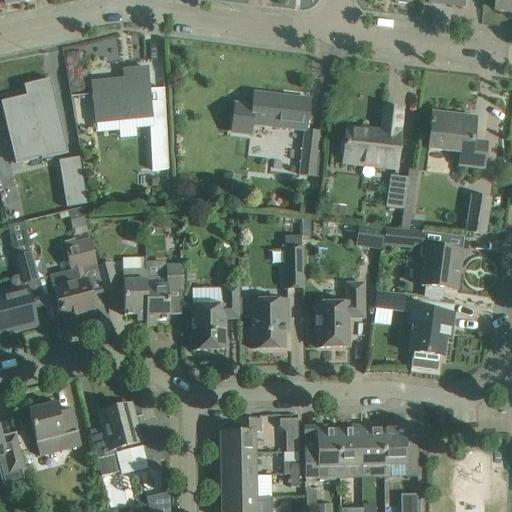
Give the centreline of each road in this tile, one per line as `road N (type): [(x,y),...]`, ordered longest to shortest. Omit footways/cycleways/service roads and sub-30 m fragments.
road 1 (residential): [(188,395),(390,389),(469,397),(505,370)]
road 2 (residential): [(128,10),(333,33)]
road 3 (residential): [(0,381),(102,355),(188,395)]
road 4 (residential): [(333,33),(511,57)]
road 5 (residential): [(0,36),(128,10)]
